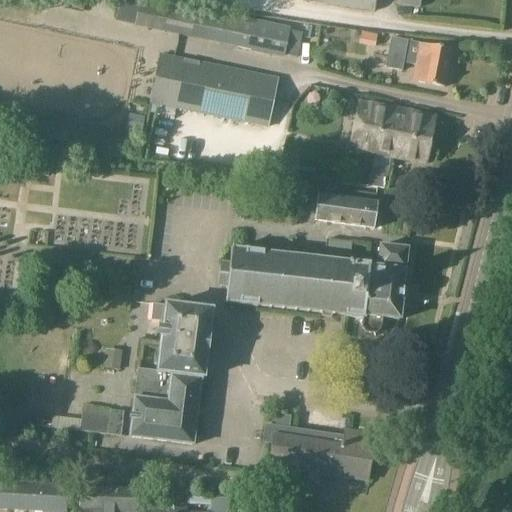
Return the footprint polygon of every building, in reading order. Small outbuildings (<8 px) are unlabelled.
[(208,43),(214,14),(145,0),(118,0),(114,23),(134,27),(134,28),(208,43)] [(287,0),(374,12),(375,0),(287,0)] [(418,0),(396,0),(396,6),(418,9),(418,0)] [(214,14),(208,43),(235,48),(240,19),(214,14)] [(240,19),(235,48),(283,58),(283,56),(288,32),(289,29),(286,29),(268,25),(240,19)] [(414,67),(411,83),(443,89),(450,51),(390,40),(385,70),(401,73),(402,64),(414,67)] [(160,56),(150,104),(172,108),(182,60),(160,56)] [(182,60),(172,108),(267,128),(277,80),(182,60)] [(349,150),(390,159),(400,112),(359,103),(349,150)] [(435,119),(400,112),(390,159),(425,166),(435,119)] [(141,134),(144,118),(128,115),(125,131),(141,134)] [(49,168),(33,166),(31,175),(47,177),(49,168)] [(351,191),(350,200),(374,203),(376,197),(374,194),(351,191)] [(374,203),(350,200),(317,195),(314,223),(373,231),(376,204),(374,203)] [(345,317),(362,319),(368,265),(349,263),(351,243),(326,240),(324,260),(231,249),(229,265),(221,264),(219,287),(226,288),(225,304),(257,307),(257,306),(321,313),(321,317),(331,318),(332,314),(346,316),(345,317)] [(369,265),(368,265),(362,319),(361,328),(365,333),(376,334),(381,330),(382,319),(399,321),(407,249),(379,246),(377,264),(381,265),(381,269),(369,267),(369,265)] [(157,372),(177,374),(185,307),(164,305),(164,306),(152,305),(150,321),(162,322),(157,372)] [(211,310),(185,307),(177,374),(201,378),(203,378),(211,310)] [(121,352),(104,350),(102,369),(119,371),(121,352)] [(129,437),(163,442),(172,374),(137,369),(129,437)] [(201,378),(172,374),(163,442),(193,445),(201,378)] [(79,432),(79,433),(120,438),(123,412),(110,411),(109,419),(81,415),(81,417),(79,432)] [(261,445),(270,446),(266,469),(308,475),(305,490),(306,490),(305,494),(322,497),(323,492),(324,492),(326,477),(367,484),(374,435),(343,430),(342,437),(288,429),(290,418),(275,416),(274,427),(264,426),(261,445)] [(0,510),(27,511),(65,511),(66,486),(0,482),(0,510)] [(85,511),(136,511),(138,489),(78,489),(78,511),(85,511)] [(186,511),(187,506),(210,507),(210,500),(186,498),(187,498),(173,497),(172,511),(168,511),(145,511),(144,511),(186,511)]
